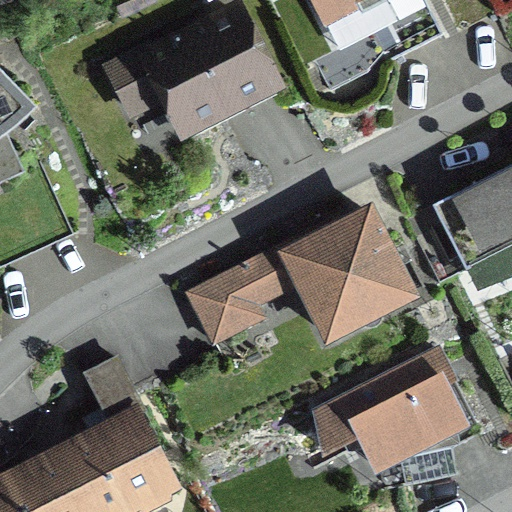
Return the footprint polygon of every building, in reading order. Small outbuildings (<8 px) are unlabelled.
[(355,3),(387,65),(440,38),(420,0),(308,0),(320,22),(355,3)] [(181,132),(269,87),(233,16),(149,59),(145,52),(106,72),(128,114),(163,96),(181,132)] [(0,130),(22,112),(23,111),(0,87),(0,130)] [(511,248),(511,166),(429,209),(462,274),(511,248)] [(436,287),(453,278),(420,214),(402,223),(436,287)] [(281,248),(185,297),(210,345),(251,324),(255,312),(252,307),(297,284),(325,340),(407,298),(365,216),(285,257),(281,248)] [(372,471),(470,421),(436,354),(312,418),(320,453),(354,436),(372,471)] [(511,398),(511,354),(494,363),(511,398)] [(108,427),(103,430),(32,466),(0,482),(0,511),(125,511),(132,509),(137,511),(144,511),(165,502),(165,492),(168,490),(131,417),(140,412),(114,362),(83,378),(108,427)]
